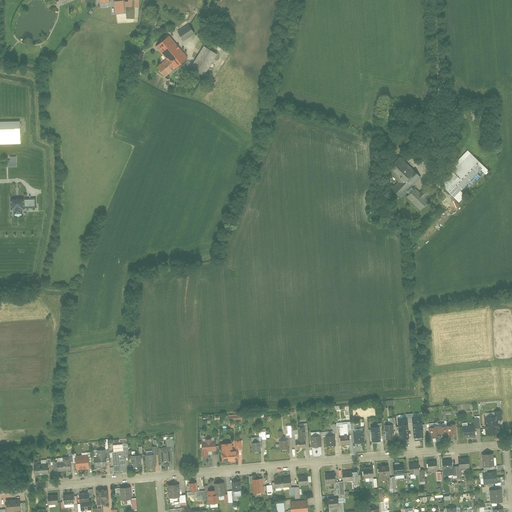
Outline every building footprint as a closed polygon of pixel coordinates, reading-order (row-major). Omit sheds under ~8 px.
[(125,0),(114,1),(115,14),(126,13),(125,0)] [(189,24),(178,32),(186,43),(197,36),(189,24)] [(171,35),(156,47),(176,71),(191,59),(171,35)] [(204,46),(191,68),(206,77),(219,55),(204,46)] [(20,121),(0,121),(0,143),(21,143),(20,121)] [(437,181),(460,202),(490,171),(468,150),(437,181)] [(17,156),(11,156),(11,160),(9,160),(9,166),(17,166),(17,156)] [(401,197),(421,177),(400,156),(388,169),(399,180),(391,188),(401,197)] [(405,197),(420,212),(431,201),(426,196),(429,193),(423,187),(420,191),(416,187),(405,197)] [(36,196),(11,198),(12,209),(14,209),(14,213),(23,213),(23,209),(37,208),(36,196)] [(452,411),(444,411),(444,419),(447,419),(447,415),(452,414),(452,411)] [(495,412),(496,417),(486,418),(487,435),(497,435),(503,434),(501,412),(495,412)] [(423,437),(421,417),(413,418),(414,438),(423,437)] [(400,439),(408,438),(407,418),(398,419),(400,439)] [(385,425),(386,440),(394,440),(393,425),(385,425)] [(447,436),(456,435),(455,425),(446,426),(447,436)] [(475,425),(463,427),(464,439),(476,438),(475,425)] [(438,437),(447,436),(446,426),(437,427),(438,437)] [(296,449),(306,448),(304,427),(297,428),(299,440),(296,440),(296,449)] [(379,427),(371,428),(372,443),(381,442),(379,427)] [(430,438),(438,437),(437,427),(429,427),(430,438)] [(354,433),(355,444),(365,443),(364,432),(354,433)] [(340,436),(341,446),(351,445),(350,435),(340,436)] [(325,437),(326,447),(336,446),(335,436),(325,437)] [(311,438),(312,449),(321,448),(320,437),(311,438)] [(202,442),(203,450),(202,450),(202,456),(208,455),(208,450),(211,450),(211,451),(216,450),(215,441),(211,442),(211,440),(206,440),(206,442),(202,442)] [(279,440),(280,450),(289,449),(288,440),(279,440)] [(251,443),(252,453),(261,452),(260,443),(251,443)] [(238,451),(233,452),(232,444),(221,445),(222,453),(221,453),(222,463),(239,461),(238,451)] [(161,466),(172,465),(171,448),(160,449),(161,466)] [(98,451),(98,457),(94,458),(95,468),(107,467),(106,457),(105,457),(104,450),(98,451)] [(112,453),(114,467),(126,466),(124,452),(112,453)] [(494,453),(483,454),(484,468),(495,467),(494,453)] [(131,456),(132,469),(142,468),(141,455),(131,456)] [(145,456),(146,467),(157,466),(156,455),(145,456)] [(63,458),(63,462),(57,463),(58,473),(71,472),(70,457),(63,458)] [(469,458),(459,459),(460,470),(471,469),(469,458)] [(452,459),(442,460),(444,477),(454,476),(452,459)] [(437,460),(427,461),(428,473),(438,472),(437,460)] [(419,463),(409,464),(410,475),(420,474),(419,463)] [(49,475),(48,464),(41,465),(42,476),(49,475)] [(403,464),(393,465),(394,477),(404,476),(403,464)] [(42,476),(41,465),(33,465),(34,476),(42,476)] [(374,480),(373,466),(362,467),(363,481),(374,480)] [(386,482),(385,477),(389,477),(388,466),(384,466),(378,467),(380,483),(386,482)] [(336,484),(335,471),(325,472),(326,485),(336,484)] [(353,480),(352,472),(342,473),(343,481),(353,480)] [(498,484),(497,472),(482,473),(484,485),(498,484)] [(309,485),(308,475),(298,475),(299,486),(309,485)] [(291,476),(283,477),(284,489),(292,488),(291,476)] [(283,477),(275,478),(276,490),(284,489),(283,477)] [(263,493),(262,478),(252,479),(253,494),(263,493)] [(241,491),(240,480),(232,481),(233,492),(241,491)] [(196,482),(189,483),(189,485),(187,485),(188,494),(197,493),(196,482)] [(225,482),(216,483),(217,490),(217,496),(226,496),(225,482)] [(167,484),(169,498),(180,497),(179,483),(167,484)] [(133,500),(132,486),(120,488),(121,501),(133,500)] [(152,497),(151,487),(142,488),(143,490),(140,491),(141,498),(152,497)] [(503,504),(502,489),(490,490),(491,505),(503,504)] [(108,506),(106,490),(96,491),(97,507),(108,506)] [(207,491),(208,505),(218,504),(217,496),(217,490),(207,491)] [(89,492),(79,493),(80,511),(86,511),(92,511),(91,501),(90,501),(89,492)] [(75,505),(74,493),(63,494),(64,506),(75,505)] [(58,505),(57,494),(47,495),(48,506),(58,505)] [(338,498),(328,498),(329,509),(339,508),(338,498)] [(18,511),(21,511),(20,499),(13,500),(13,511),(18,511)] [(309,511),(308,500),(290,501),(291,511),(309,511)]
